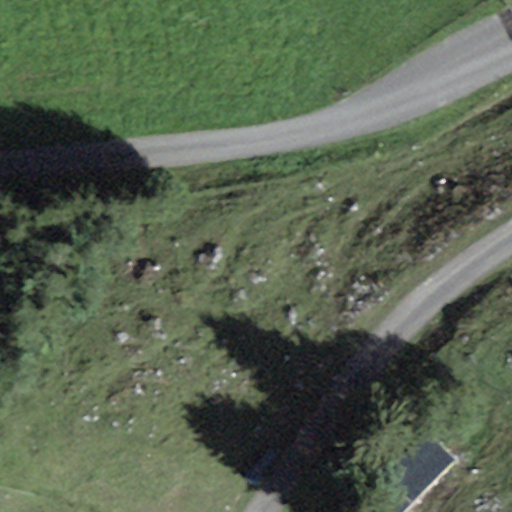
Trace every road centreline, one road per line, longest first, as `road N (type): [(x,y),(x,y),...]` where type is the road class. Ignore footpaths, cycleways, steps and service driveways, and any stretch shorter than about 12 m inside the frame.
road 1 (unclassified): [(0,172),(312,129),(511,36)]
road 2 (track): [(262,511),(395,318),(511,236)]
